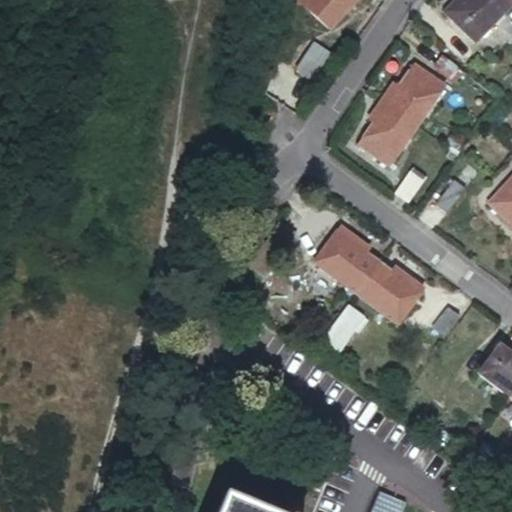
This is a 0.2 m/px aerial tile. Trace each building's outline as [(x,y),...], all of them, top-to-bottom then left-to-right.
[(356,0),(298,0),(329,29),(356,0)] [(474,43),(511,2),(511,1),(510,0),(454,0),(443,14),(474,43)] [(303,54),(294,69),(320,86),(329,72),(303,54)] [(393,84),(380,101),(416,125),(443,88),(414,66),(398,88),(393,84)] [(469,98),(460,112),(475,124),(486,110),(469,98)] [(416,125),(380,101),(367,120),(373,124),(358,144),(387,165),(416,125)] [(453,177),(435,201),(447,210),(465,187),(453,177)] [(511,225),(511,178),(489,204),(511,225)] [(280,221),(234,284),(248,294),(294,232),(280,221)] [(355,293),(377,263),(365,253),(368,248),(339,226),(312,261),(355,293)] [(390,272),(377,263),(355,293),(396,324),(423,288),(394,267),(390,272)] [(444,305),(429,325),(441,334),(457,314),(444,305)] [(354,329),(337,317),(319,340),(336,352),(354,329)] [(478,372),(511,396),(511,395),(511,354),(498,344),(478,372)] [(431,427),(425,436),(445,451),(451,442),(431,427)] [(445,451),(461,461),(466,453),(451,442),(445,451)] [(369,488),(358,511),(397,511),(390,509),(394,498),(371,489),(369,488)] [(214,511),(269,511),(223,492),(214,511)]
